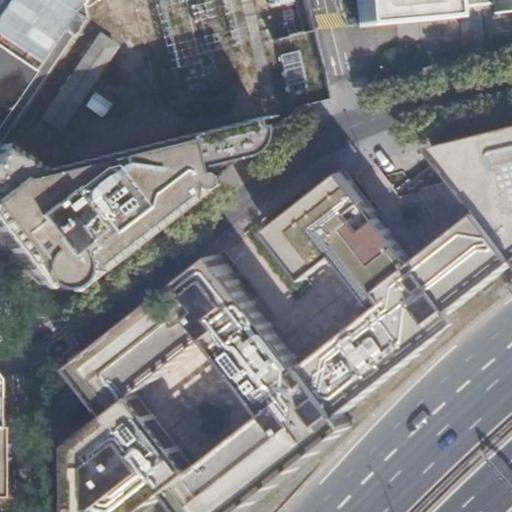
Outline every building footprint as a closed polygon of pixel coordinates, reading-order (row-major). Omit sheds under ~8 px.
[(0,120),(14,101),(24,108),(86,19),(83,6),(90,5),(94,3),(96,0),(7,0),(0,11),(0,120)] [(511,0),(355,0),(358,26),(447,18),(447,10),(491,5),(492,13),(511,9),(511,0)] [(42,117),(60,130),(117,48),(99,35),(42,117)] [(281,52),(288,99),(325,93),(318,46),(281,52)] [(95,92),(86,105),(103,118),(112,103),(95,92)] [(14,101),(0,120),(0,140),(4,135),(24,108),(14,101)] [(56,300),(202,185),(244,155),(255,145),(257,140),(259,135),(261,124),(261,110),(46,164),(4,135),(0,140),(0,233),(15,251),(56,300)] [(75,439),(75,450),(76,488),(76,511),(147,511),(173,492),(188,511),(243,511),(272,489),(328,444),(350,426),(346,419),(342,414),(358,401),(419,353),(411,342),(511,262),(511,136),(436,155),(469,197),(480,212),(431,251),(417,262),(382,219),(349,177),(345,172),(334,181),(268,232),(278,245),(306,280),(309,277),(337,256),(374,303),(378,307),(350,329),(305,365),(256,303),(221,259),(218,254),(207,262),(158,300),(88,356),(74,367),(109,412),(75,439)]
